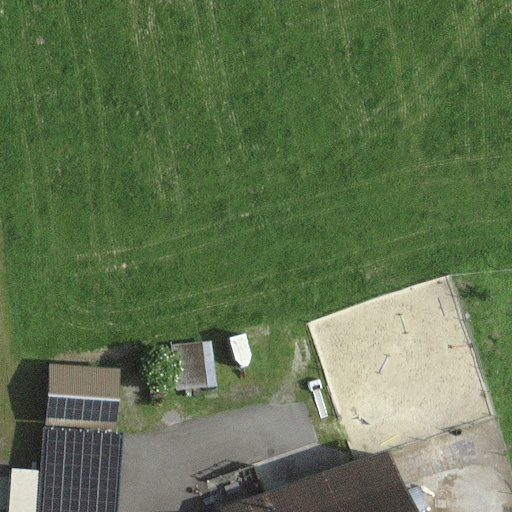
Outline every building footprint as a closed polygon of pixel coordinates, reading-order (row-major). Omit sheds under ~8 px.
[(212,342),(173,347),(177,391),(216,387),(212,342)] [(119,370),(49,367),(47,425),(116,428),(119,370)] [(117,511),(121,436),(44,432),(40,511),(117,511)] [(404,511),(386,458),(228,511),(404,511)] [(36,511),(39,471),(11,469),(8,511),(36,511)]
